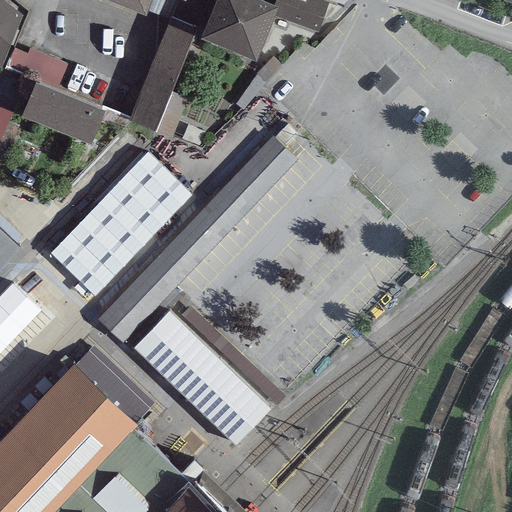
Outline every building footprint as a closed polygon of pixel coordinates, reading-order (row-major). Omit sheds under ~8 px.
[(7,0),(0,0),(0,62),(0,63),(21,10),(7,0)] [(127,0),(145,7),(170,17),(171,13),(176,0),(127,0)] [(212,0),(201,29),(256,52),(274,9),(277,0),(212,0)] [(327,0),(277,0),(274,9),(317,26),(327,0)] [(197,23),(171,13),(170,17),(130,117),(156,127),(197,23)] [(105,104),(35,75),(21,109),(91,137),(105,104)] [(0,138),(12,109),(0,103),(0,138)] [(298,161),(272,138),(97,320),(123,345),(298,161)] [(147,153),(49,255),(94,299),(193,196),(147,153)] [(0,273),(20,252),(0,232),(0,273)] [(169,312),(133,349),(236,445),(271,408),(169,312)] [(218,339),(210,347),(278,410),(285,402),(218,339)] [(94,347),(73,368),(135,426),(155,405),(94,347)] [(135,426),(73,368),(0,445),(0,511),(58,511),(132,434),(137,429),(135,426)] [(170,511),(192,489),(132,434),(58,511),(170,511)] [(226,511),(213,499),(197,484),(192,489),(170,511),(226,511)]
